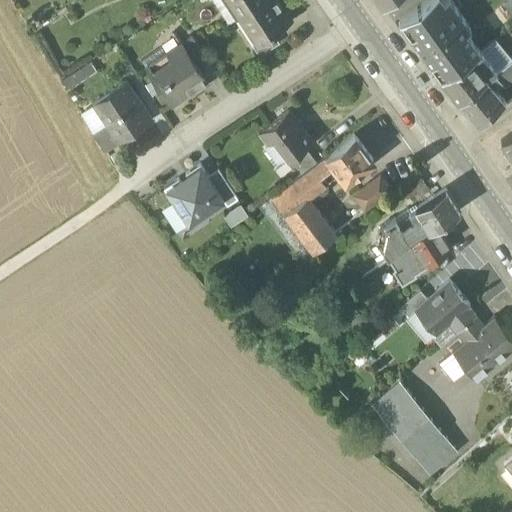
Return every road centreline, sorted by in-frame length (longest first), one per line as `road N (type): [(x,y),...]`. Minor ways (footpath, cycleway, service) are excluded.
road 1 (residential): [(358,24),(127,181)]
road 2 (tertiary): [(358,24),(450,152)]
road 3 (track): [(0,273),(127,181)]
